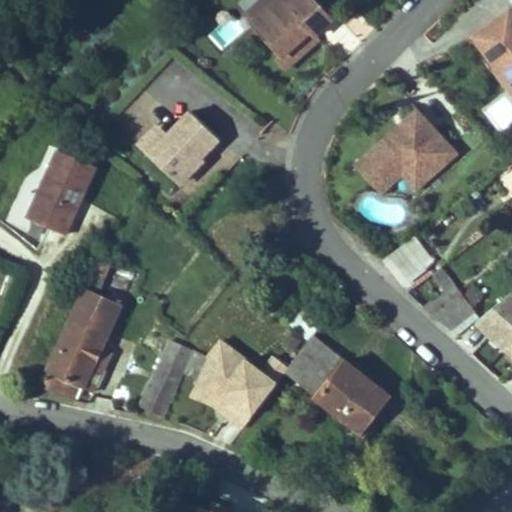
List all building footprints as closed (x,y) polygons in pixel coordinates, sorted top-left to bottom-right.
[(277,0),(261,0),(245,15),(252,23),(277,0)] [(314,35),(332,19),(315,0),(277,0),(252,23),(282,56),(310,30),(314,35)] [(511,10),(511,8),(473,36),(498,69),(504,64),(511,73),(510,89),(511,89),(511,10)] [(221,46),(238,33),(229,22),(212,34),(221,46)] [(319,40),(314,35),(310,30),(282,56),(277,60),(286,69),(319,40)] [(511,73),(504,64),(498,69),(496,70),(510,89),(511,73)] [(403,131),(422,115),(417,109),(398,125),(403,131)] [(178,181),(219,139),(191,112),(170,134),(150,154),(178,181)] [(458,154),(422,115),(403,131),(398,125),(384,138),(355,164),(375,187),(403,162),(423,185),(458,154)] [(150,154),(170,134),(158,123),(139,143),(150,154)] [(65,234),(97,166),(59,149),(28,218),(65,234)] [(416,191),(423,185),(403,162),(375,187),(381,194),(402,175),(416,191)] [(416,235),(406,242),(425,268),(435,261),(416,235)] [(406,242),(384,258),(404,284),(425,268),(406,242)] [(456,286),(441,266),(433,272),(448,292),(456,286)] [(475,311),(472,306),(481,299),(471,286),(432,315),(452,330),(475,311)] [(120,306),(85,290),(81,301),(115,316),(120,306)] [(506,348),(511,341),(511,292),(476,322),(506,348)] [(94,392),(111,353),(100,348),(115,316),(81,301),(42,386),(79,396),(83,387),(94,392)] [(297,308),(286,323),(310,340),(321,324),(297,308)] [(458,335),(480,317),(475,311),(452,330),(458,335)] [(285,372),(309,341),(299,334),(275,364),(285,372)] [(297,381),(326,344),(314,335),(309,341),(285,372),(297,381)] [(176,387),(183,372),(199,379),(209,356),(172,339),(142,405),(163,414),(176,387)] [(390,394),(326,344),(297,381),(361,432),(390,394)] [(192,394),(199,379),(183,372),(176,387),(192,394)]
